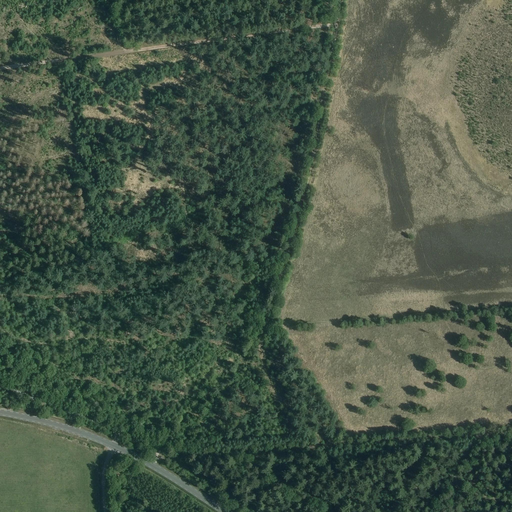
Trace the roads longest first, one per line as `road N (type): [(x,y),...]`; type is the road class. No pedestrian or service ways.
road 1 (track): [(261,326),(336,21)]
road 2 (track): [(120,52),(336,21)]
road 3 (track): [(511,431),(330,445)]
road 4 (track): [(330,445),(169,457)]
road 5 (track): [(330,445),(271,391),(256,355),(261,326)]
road 6 (secondary): [(224,511),(114,446)]
road 7 (track): [(0,69),(120,52)]
